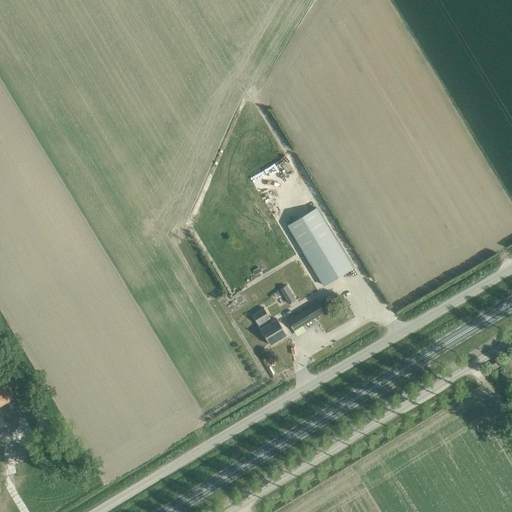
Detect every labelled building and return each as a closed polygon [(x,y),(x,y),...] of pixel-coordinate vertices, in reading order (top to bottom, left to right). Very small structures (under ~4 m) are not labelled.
[(324,286),(353,268),(317,209),(288,226),(324,286)] [(296,300),(288,287),(287,285),(280,289),(289,304),(296,300)] [(305,311),(287,321),(294,331),(311,321),(324,313),(318,303),(305,311)] [(270,345),(287,335),(277,319),(270,323),(267,319),(270,318),(264,308),(252,315),(270,345)] [(493,370),(498,367),(495,362),(490,365),(493,370)] [(0,405),(15,397),(0,369),(0,405)]
